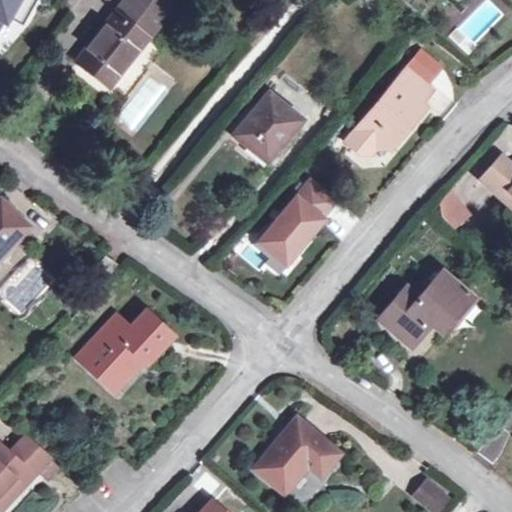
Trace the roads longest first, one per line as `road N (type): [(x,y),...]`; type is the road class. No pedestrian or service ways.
road 1 (residential): [(276,343),(404,189),(511,87)]
road 2 (residential): [(0,145),(119,218),(276,343)]
road 3 (residential): [(276,343),(511,511)]
road 4 (residential): [(110,511),(276,343)]
